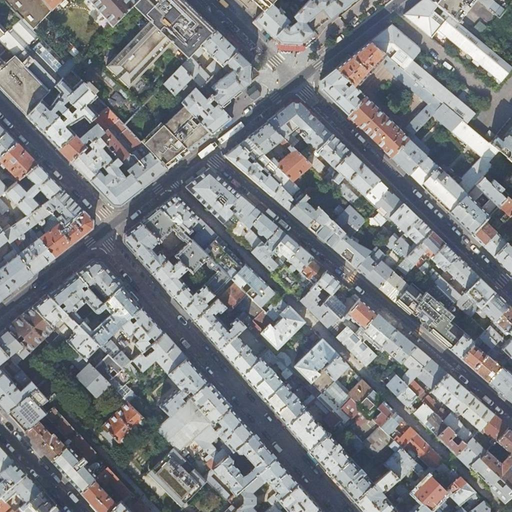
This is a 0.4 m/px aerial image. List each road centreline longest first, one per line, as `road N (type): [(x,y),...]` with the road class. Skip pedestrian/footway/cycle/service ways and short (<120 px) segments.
road 1 (residential): [(497,511),(170,179)]
road 2 (residential): [(205,153),(511,413)]
road 3 (residential): [(343,511),(100,234)]
road 4 (residential): [(511,290),(295,82)]
road 5 (residential): [(0,105),(114,223)]
road 6 (tertiary): [(295,82),(399,0)]
road 7 (tertiary): [(0,313),(100,234)]
